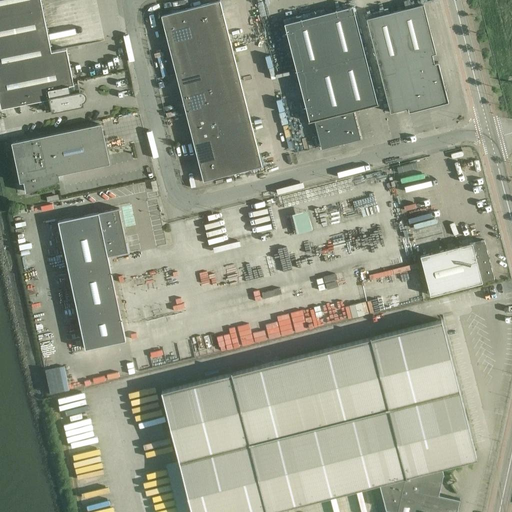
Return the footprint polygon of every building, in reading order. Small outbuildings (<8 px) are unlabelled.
[(0,0),(0,103),(1,108),(44,99),(46,110),(45,111),(46,111),(83,104),(82,100),(83,100),(85,98),(86,97),(86,95),(85,93),(83,92),(82,91),(80,91),(78,80),(77,80),(78,83),(74,84),(66,48),(51,51),(41,0),(0,0)] [(190,8),(198,37),(203,56),(232,49),(222,10),(220,0),(210,3),(190,8)] [(423,4),(366,18),(390,112),(408,108),(409,112),(448,102),(438,62),(434,63),(432,54),(436,53),(423,4)] [(353,110),(379,104),(378,103),(377,103),(352,6),(284,24),(309,121),(308,121),(308,122),(314,120),(321,149),(361,139),(353,110)] [(198,37),(190,8),(161,15),(160,15),(164,28),(168,45),(198,37)] [(168,45),(176,74),(205,66),(203,56),(198,37),(168,45)] [(235,59),(232,49),(203,56),(205,66),(235,59)] [(237,68),(235,59),(205,66),(208,76),(237,68)] [(176,74),(181,93),(210,86),(208,76),(205,66),(176,74)] [(240,78),(237,68),(208,76),(210,86),(240,78)] [(242,88),(240,78),(210,86),(213,95),(242,88)] [(181,93),(186,113),(215,105),(213,95),(210,86),(181,93)] [(245,98),(242,88),(213,95),(215,105),(245,98)] [(247,107),(245,98),(215,105),(218,115),(247,107)] [(178,115),(176,104),(163,107),(166,118),(178,115)] [(186,113),(193,142),(223,134),(221,128),(218,115),(215,105),(186,113)] [(29,106),(11,110),(12,115),(30,111),(29,106)] [(250,120),(247,107),(218,115),(221,128),(250,120)] [(253,130),(250,120),(221,128),(223,134),(223,137),(253,130)] [(99,125),(99,124),(14,142),(14,143),(22,181),(22,182),(26,181),(28,191),(28,192),(58,181),(57,181),(56,175),(108,164),(107,163),(101,132),(99,125)] [(255,140),(253,130),(223,137),(226,147),(255,140)] [(226,147),(223,137),(223,134),(193,142),(200,168),(199,168),(203,181),(232,173),(226,147)] [(255,140),(226,147),(232,173),(252,168),(262,166),(259,156),(255,140)] [(126,340),(112,272),(108,256),(128,251),(119,208),(58,221),(85,349),(126,340)] [(420,256),(430,295),(482,282),(494,279),(484,240),(472,243),(420,256)] [(231,373),(162,391),(179,459),(192,511),(264,511),(287,506),(379,483),(386,509),(397,511),(396,511),(456,511),(460,499),(438,494),(443,473),(442,467),(476,458),(473,447),(441,320),(371,338),(370,336),(370,338),(232,373),(231,371),(231,373)]
